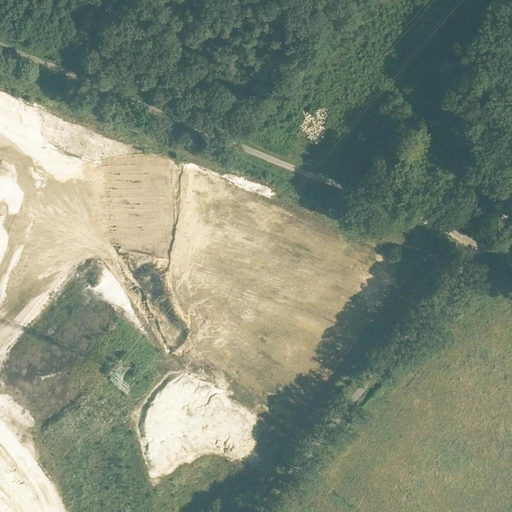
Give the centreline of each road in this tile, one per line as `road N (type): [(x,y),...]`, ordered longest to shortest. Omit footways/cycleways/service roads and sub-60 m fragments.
road 1 (unclassified): [(256,511),(478,243)]
road 2 (track): [(442,230),(176,121)]
road 3 (track): [(176,121),(0,45)]
road 4 (track): [(176,121),(179,48),(191,0)]
